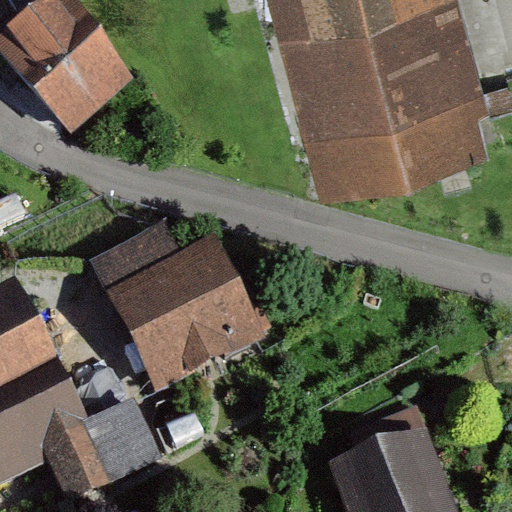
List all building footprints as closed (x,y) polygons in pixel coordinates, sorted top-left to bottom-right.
[(22,0),(30,18),(71,0),(22,0)] [(279,0),(333,190),(503,142),(463,0),(279,0)] [(12,61),(79,146),(143,96),(76,11),(12,61)] [(181,246),(101,280),(156,408),(281,354),(240,259),(195,279),(181,246)] [(0,511),(61,483),(74,511),(100,511),(178,475),(152,421),(101,445),(34,304),(0,320),(0,511)] [(344,484),(353,511),(458,511),(438,452),(344,484)]
